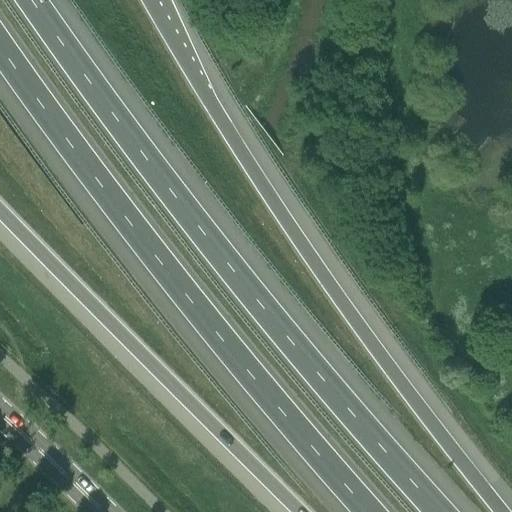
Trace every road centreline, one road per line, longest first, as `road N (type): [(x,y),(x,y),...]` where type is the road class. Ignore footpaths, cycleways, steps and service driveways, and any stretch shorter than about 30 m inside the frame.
road 1 (motorway): [(440,511),(235,274),(31,0)]
road 2 (motorway): [(500,511),(319,272),(148,0)]
road 3 (motorway): [(0,51),(190,309),(367,511)]
road 4 (motorway): [(0,213),(300,511)]
road 5 (tertiary): [(95,511),(0,420)]
